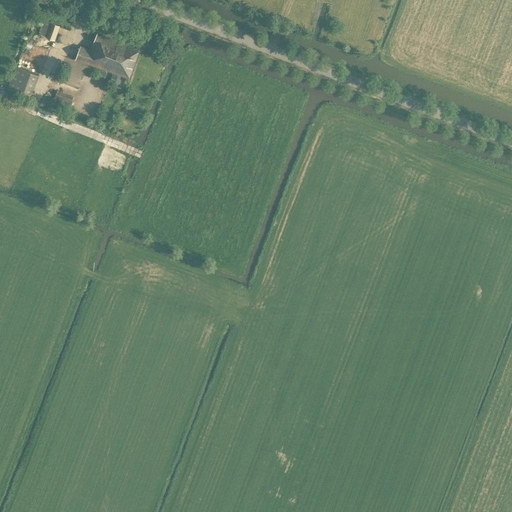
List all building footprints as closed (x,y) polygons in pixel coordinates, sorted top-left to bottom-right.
[(60,27),(51,23),(45,21),(40,35),(54,41),(60,27)] [(130,80),(141,50),(98,34),(91,50),(81,46),(77,59),(130,80)] [(31,98),(39,75),(16,67),(8,89),(31,98)] [(58,91),(55,99),(72,105),(74,97),(58,91)] [(124,208),(127,201),(120,198),(117,205),(124,208)]
